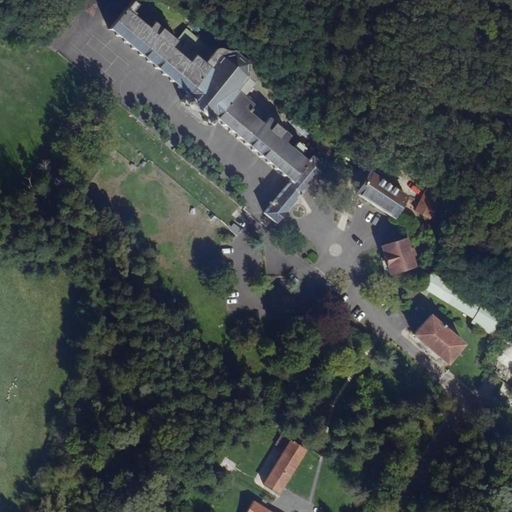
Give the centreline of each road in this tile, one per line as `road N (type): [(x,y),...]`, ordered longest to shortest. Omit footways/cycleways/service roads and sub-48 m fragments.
road 1 (unclassified): [(305,267),(243,234),(235,250),(240,284),(258,301),(303,297),(313,281)]
road 2 (unclassified): [(473,403),(367,310),(313,281)]
road 3 (unclassified): [(473,403),(392,511)]
